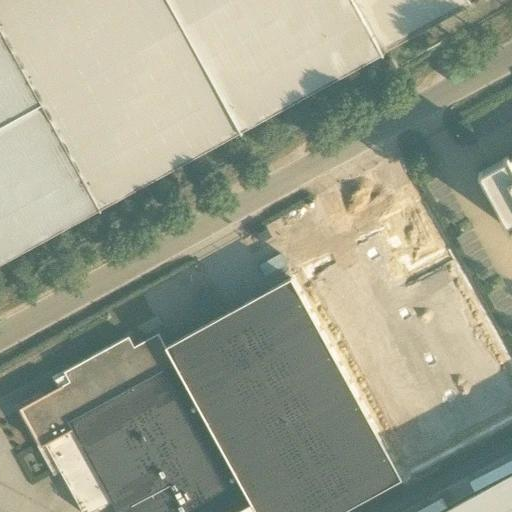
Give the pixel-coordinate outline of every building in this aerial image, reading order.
[(0,0),(0,262),(471,5),(468,0),(0,0)] [(380,65),(385,75),(396,68),(391,59),(380,65)] [(511,159),(510,161),(508,157),(478,173),(509,230),(511,229),(511,159)] [(82,511),(91,511),(111,501),(116,511),(342,511),(402,480),(291,278),(166,347),(159,333),(134,346),(129,337),(64,372),(65,374),(55,380),(56,381),(57,381),(61,387),(20,409),(41,448),(46,445),(82,511)] [(511,511),(511,476),(446,511),(511,511)]
